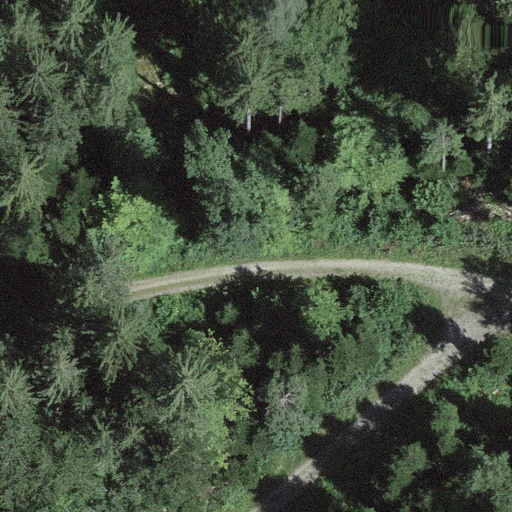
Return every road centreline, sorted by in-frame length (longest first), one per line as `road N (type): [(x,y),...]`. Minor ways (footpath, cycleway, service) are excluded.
road 1 (track): [(511,282),(303,272),(164,281),(89,297),(0,339)]
road 2 (track): [(269,511),(511,298)]
